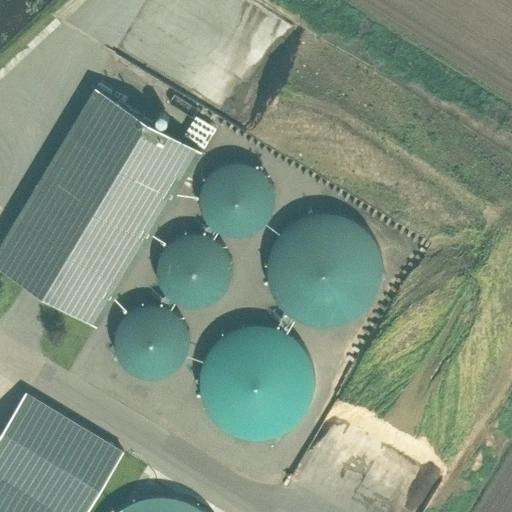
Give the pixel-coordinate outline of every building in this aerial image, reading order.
[(0,264),(99,324),(204,150),(97,86),(0,247),(0,264)] [(183,133),(201,142),(209,126),(191,117),(183,133)] [(227,236),(240,237),(253,234),(264,227),(273,216),(276,204),(276,190),(271,178),(262,168),(250,162),(236,160),(223,163),(212,170),(204,181),(200,194),(201,207),(206,220),(215,229),(227,236)] [(383,257),(374,235),(356,219),(333,211),(309,213),(289,225),(274,244),(269,267),(274,291),(287,310),(308,323),(332,325),(355,318),(373,302),(383,281),(383,257)] [(207,232),(190,231),(175,237),(163,250),(158,266),(161,283),(170,297),(185,305),(202,306),(218,300),(229,288),(234,272),(231,255),(222,241),(207,232)] [(187,359),(192,345),(191,330),(184,316),(172,307),(158,302),(143,303),(129,310),(119,321),(115,335),(116,350),(123,364),(134,374),(148,378),(163,377),(177,371),(187,359)] [(468,432),(511,351),(511,303),(391,303),(359,361),(359,381),(346,381),(335,400),(330,410),(345,410),(341,417),(341,423),(358,423),(358,434),(380,434),(375,444),(369,444),(368,474),(377,479),(377,483),(394,492),(397,487),(425,487),(447,447),(447,444),(454,432),(468,432)] [(313,360),(302,341),(285,328),(264,322),(243,324),(224,333),(209,349),(201,369),(201,390),(209,410),(223,426),(242,435),(263,438),(284,432),(301,420),(312,402),(316,381),(313,360)] [(0,511),(87,511),(102,488),(125,451),(27,391),(0,435),(0,511)] [(208,511),(193,501),(172,495),(149,496),(128,503),(119,511),(116,511),(208,511)]
